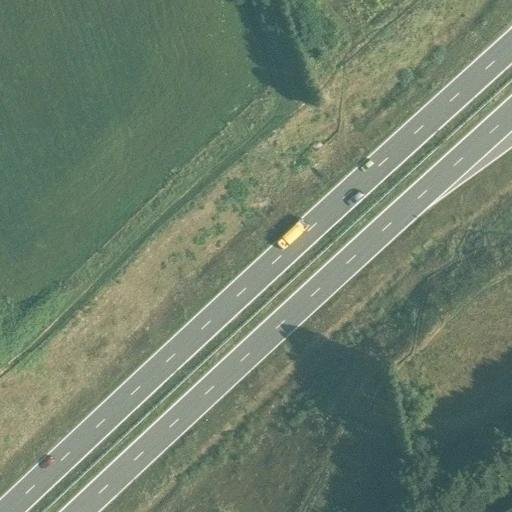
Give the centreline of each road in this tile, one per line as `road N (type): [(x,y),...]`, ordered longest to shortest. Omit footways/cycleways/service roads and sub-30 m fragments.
road 1 (trunk): [(511,45),(13,511)]
road 2 (trunk): [(87,511),(511,112)]
